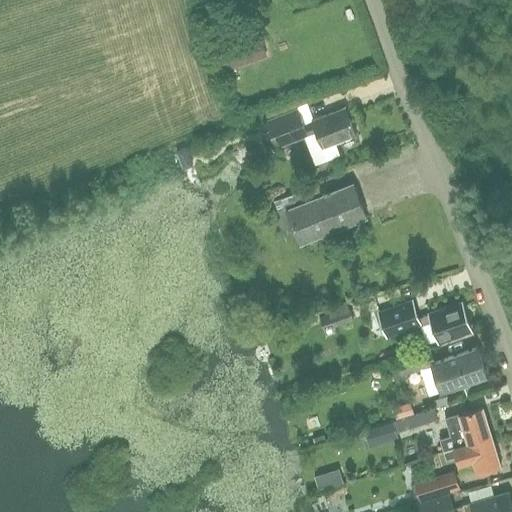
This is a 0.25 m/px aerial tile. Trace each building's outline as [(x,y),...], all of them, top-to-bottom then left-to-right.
[(239,67),(233,48),(220,52),(227,71),(239,67)] [(317,131),(328,161),(340,156),(334,141),(355,133),(345,107),(312,119),(313,120),(304,123),(298,108),(266,120),(276,146),(317,131)] [(383,185),(364,190),(368,206),(407,195),(399,168),(380,173),(383,185)] [(367,216),(353,182),(322,194),(317,183),(308,187),(307,186),(274,201),(281,217),(275,220),(283,238),(288,235),(288,236),(296,233),(300,243),(367,216)] [(346,301),(327,307),(334,327),(354,319),(350,308),(349,308),(346,301)] [(471,330),(462,303),(418,318),(413,301),(379,313),(388,337),(432,321),(439,340),(471,330)] [(429,365),(421,367),(430,394),(458,384),(458,385),(488,375),(478,347),(448,357),(436,362),(429,365)] [(429,365),(425,353),(398,362),(402,374),(421,367),(429,365)] [(448,396),(433,400),(435,407),(450,403),(448,396)] [(414,413),(411,403),(392,409),(396,419),(414,413)] [(440,438),(444,449),(491,434),(482,405),(445,416),(450,434),(440,438)] [(438,419),(435,407),(392,421),(396,433),(438,419)] [(398,437),(396,433),(392,421),(376,426),(382,442),(398,437)] [(432,425),(406,431),(409,448),(436,442),(432,425)] [(501,464),(491,434),(444,449),(447,459),(456,456),(458,465),(474,460),(478,471),(501,464)] [(318,495),(342,486),(337,471),(313,480),(318,495)] [(429,498),(464,488),(460,476),(425,486),(429,498)] [(511,511),(511,501),(509,491),(464,505),(466,511),(511,511)] [(410,511),(456,511),(450,493),(409,506),(410,511)]
